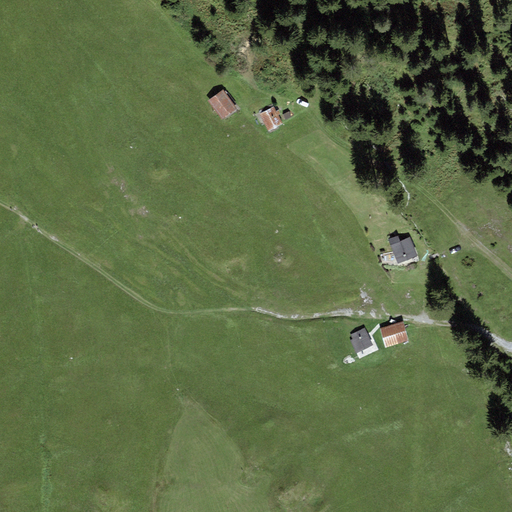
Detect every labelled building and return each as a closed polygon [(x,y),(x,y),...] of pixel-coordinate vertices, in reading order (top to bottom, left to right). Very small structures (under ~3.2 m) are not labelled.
[(234,108),(221,89),(207,100),(220,118),(234,108)] [(281,124),(273,108),(259,115),(267,131),(281,124)] [(415,255),(409,237),(399,241),(397,235),(387,239),(396,262),(415,255)] [(378,329),(384,346),(407,338),(401,321),(378,329)] [(349,340),(355,353),(370,346),(363,329),(350,335),(351,338),(349,340)]
